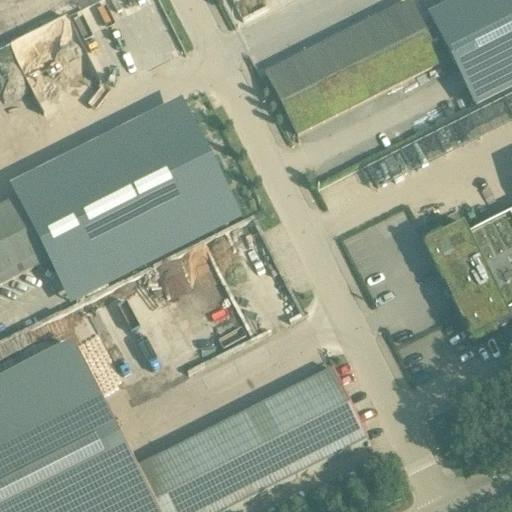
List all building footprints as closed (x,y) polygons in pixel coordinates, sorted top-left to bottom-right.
[(471,108),(511,87),(511,0),(464,0),(427,19),(471,108)] [(441,67),(409,4),(264,77),(296,141),(441,67)] [(57,181),(105,277),(232,214),(217,185),(218,184),(187,123),(151,141),(148,135),(87,166),(57,181)] [(511,216),(468,239),(463,229),(423,249),(472,346),(511,326),(507,316),(511,313),(511,216)] [(0,511),(154,511),(74,353),(0,389),(0,511)] [(229,511),(367,443),(333,375),(332,373),(137,470),(157,511),(229,511)]
